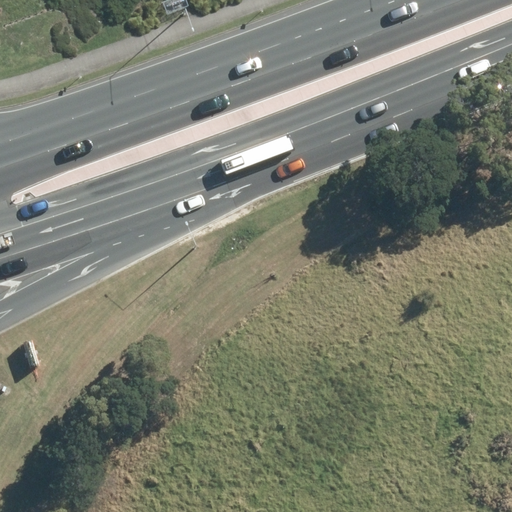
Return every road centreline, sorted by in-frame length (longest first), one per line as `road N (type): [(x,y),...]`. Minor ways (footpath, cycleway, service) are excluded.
road 1 (primary): [(502,34),(0,311)]
road 2 (primary): [(502,34),(0,216)]
road 3 (primary): [(11,141),(387,0)]
